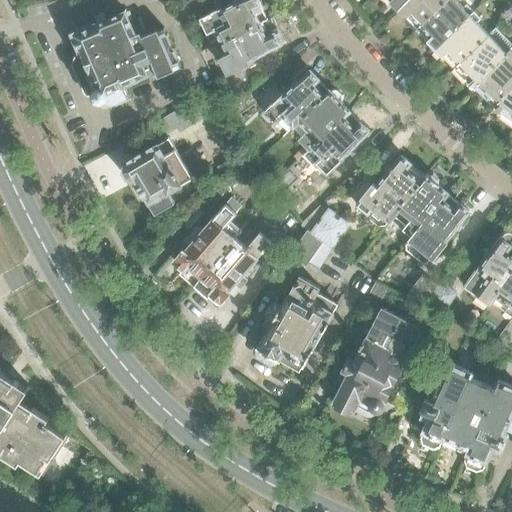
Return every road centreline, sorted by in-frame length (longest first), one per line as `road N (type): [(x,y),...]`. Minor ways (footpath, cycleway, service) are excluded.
road 1 (residential): [(412,511),(263,438),(168,359),(82,239),(0,58)]
road 2 (secondary): [(323,511),(189,434),(140,385),(50,259),(0,156)]
road 3 (residential): [(511,183),(383,74),(324,0)]
